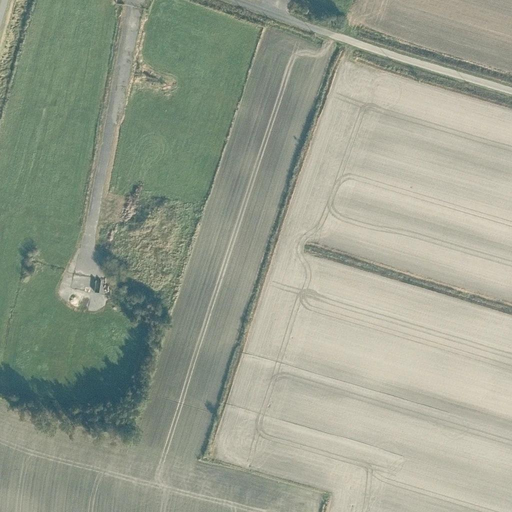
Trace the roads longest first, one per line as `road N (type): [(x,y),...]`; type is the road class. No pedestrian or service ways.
road 1 (track): [(137,0),(80,284)]
road 2 (unclassified): [(243,0),(511,91)]
